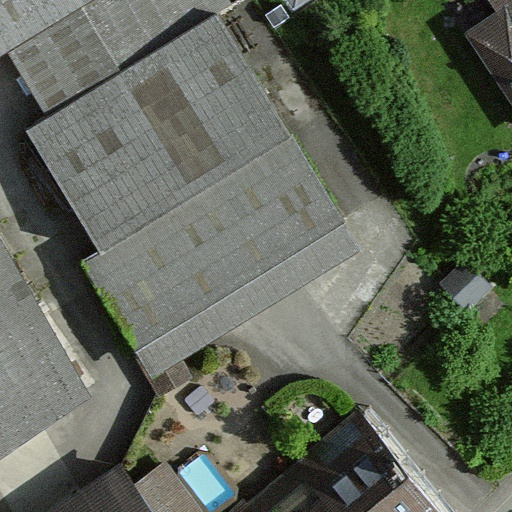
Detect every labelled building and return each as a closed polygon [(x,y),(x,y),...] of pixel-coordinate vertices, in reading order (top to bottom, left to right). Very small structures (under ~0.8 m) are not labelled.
[(0,0),(0,50),(6,47),(46,111),(21,126),(96,248),(67,266),(127,362),(346,228),(211,9),(224,0),(0,0)] [(511,0),(499,0),(508,12),(475,34),(511,90),(511,0)] [(488,284),(467,261),(444,283),(465,305),(488,284)] [(0,446),(78,400),(0,269),(0,446)] [(433,511),(356,421),(239,511),(433,511)] [(146,511),(115,465),(43,511),(146,511)]
